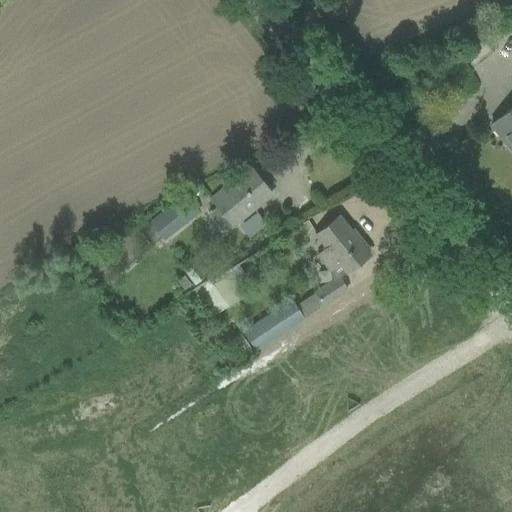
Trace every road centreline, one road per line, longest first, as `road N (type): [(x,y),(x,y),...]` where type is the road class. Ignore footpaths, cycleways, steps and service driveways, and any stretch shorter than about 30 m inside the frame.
road 1 (unclassified): [(511,303),(255,0)]
road 2 (residential): [(511,329),(377,412),(242,511)]
